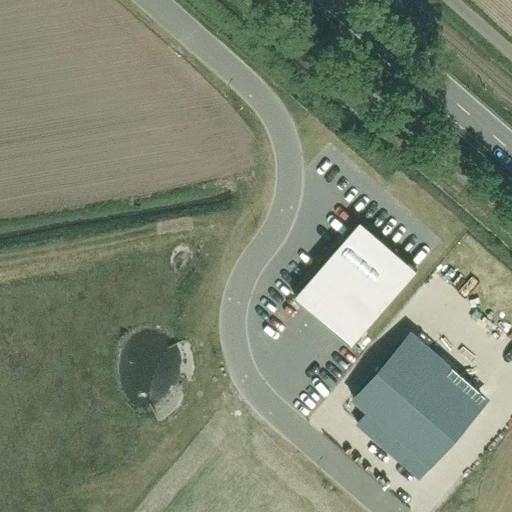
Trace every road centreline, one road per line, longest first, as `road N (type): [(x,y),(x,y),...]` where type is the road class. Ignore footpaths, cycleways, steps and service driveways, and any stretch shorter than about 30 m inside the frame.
road 1 (residential): [(390,511),(266,403),(239,366),(231,313),(289,197),(291,155),(268,101),(155,0)]
road 2 (primary): [(334,0),(511,155)]
